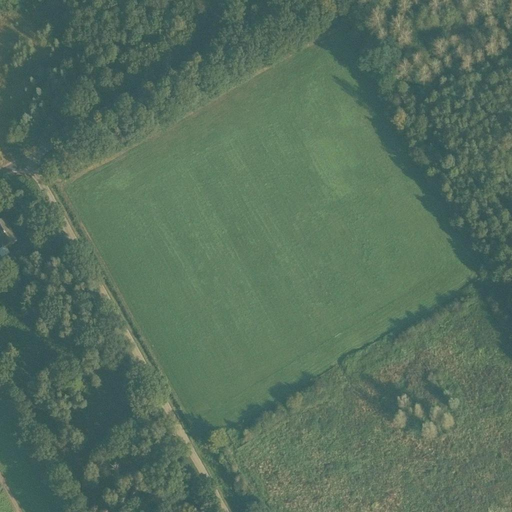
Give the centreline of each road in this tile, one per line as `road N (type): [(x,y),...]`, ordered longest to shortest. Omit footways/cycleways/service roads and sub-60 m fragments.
road 1 (unclassified): [(227,511),(27,157)]
road 2 (unclassified): [(27,157),(210,46),(221,0)]
